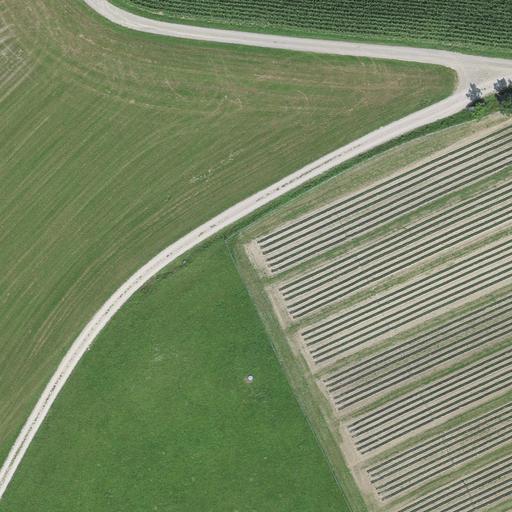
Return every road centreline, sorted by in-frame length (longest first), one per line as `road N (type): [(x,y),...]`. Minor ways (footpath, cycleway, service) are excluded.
road 1 (track): [(0,485),(84,338),(158,262),(359,145),(511,74)]
road 2 (track): [(511,66),(157,32),(88,0)]
